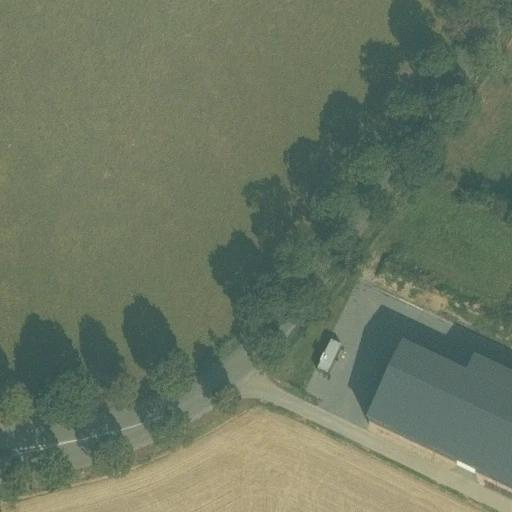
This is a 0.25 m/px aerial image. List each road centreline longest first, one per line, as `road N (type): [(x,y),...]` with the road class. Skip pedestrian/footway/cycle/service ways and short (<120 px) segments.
road 1 (tertiary): [(496,0),(318,281),(248,363),(162,421),(0,457)]
road 2 (track): [(228,380),(509,511)]
